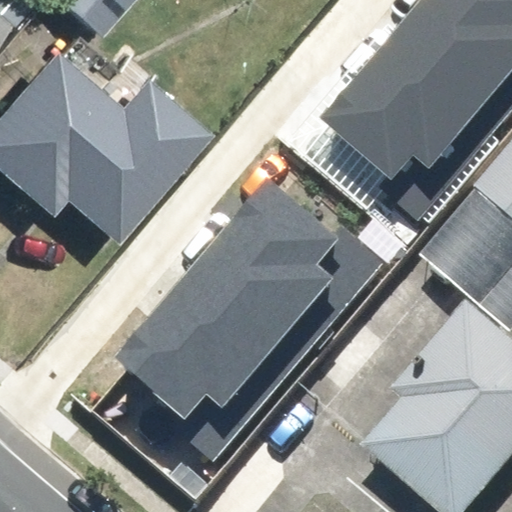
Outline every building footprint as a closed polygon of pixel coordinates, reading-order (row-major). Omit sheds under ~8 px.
[(63,0),(99,29),(122,0),(63,0)] [(511,0),(444,0),(342,120),(400,170),(386,187),(423,218),(511,114),(511,0)] [(50,61),(0,118),(0,168),(44,206),(53,195),(110,242),(199,138),(136,86),(112,114),(50,61)] [(480,511),(511,475),(511,152),(423,251),(482,304),(364,441),(446,511),(480,511)] [(280,196),(138,364),(199,415),(189,427),(221,454),(384,260),(349,231),(338,244),(280,196)]
